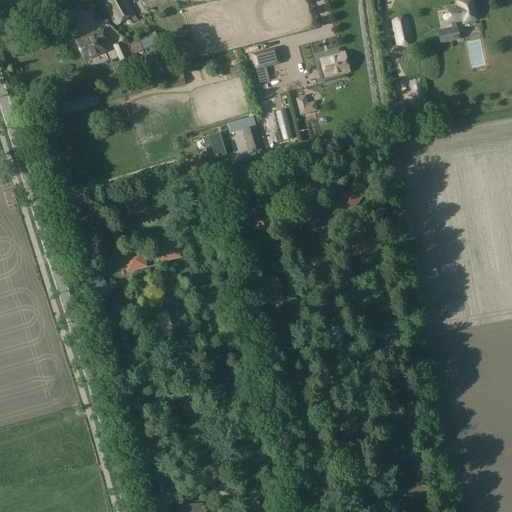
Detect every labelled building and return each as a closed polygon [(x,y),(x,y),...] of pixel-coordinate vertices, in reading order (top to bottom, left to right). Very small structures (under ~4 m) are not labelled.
[(111,0),(103,5),(116,25),(135,14),(126,0),(111,0)] [(143,0),(145,5),(146,8),(183,0),(143,0)] [(471,0),(457,3),(458,7),(447,10),(450,24),(463,21),(463,23),(476,21),(471,0)] [(396,18),(392,21),(397,45),(402,46),(407,45),(411,42),(406,18),(401,17),(396,18)] [(456,29),(437,33),(439,44),(459,40),(456,29)] [(102,32),(77,42),(84,59),(105,51),(101,42),(106,40),(102,32)] [(155,32),(139,40),(145,51),(160,43),(155,32)] [(139,41),(130,45),(134,55),(143,50),(139,41)] [(121,63),(129,60),(121,43),(114,46),(121,63)] [(276,49),(253,55),(250,56),(253,70),(256,69),(260,83),(268,81),(265,67),(279,63),(276,49)] [(339,49),(314,56),(318,70),(323,69),(326,83),(347,78),(345,73),(348,72),(344,53),(340,54),(339,49)] [(194,50),(178,54),(180,63),(196,59),(194,50)] [(138,67),(134,59),(118,66),(121,74),(138,67)] [(182,73),(163,77),(165,89),(185,85),(182,73)] [(149,76),(129,82),(133,95),(153,88),(149,76)] [(89,95),(50,107),(55,120),(93,108),(89,95)] [(406,110),(394,113),(395,119),(407,116),(406,110)] [(256,126),(242,130),(249,153),(262,149),(256,126)] [(219,133),(202,138),(209,161),(226,156),(219,133)] [(305,170),(287,176),(293,195),(312,189),(305,170)] [(354,209),(368,190),(355,180),(340,199),(354,209)] [(11,190),(3,192),(7,208),(15,205),(11,190)] [(200,196),(200,199),(200,203),(202,205),(205,207),(208,208),(211,207),(214,206),(216,203),(216,199),(216,196),(214,193),(211,192),(208,191),(205,192),(202,194),(200,196)] [(144,199),(124,206),(128,217),(148,211),(144,199)] [(252,210),(246,225),(268,234),(274,218),(252,210)] [(85,221),(84,224),(85,228),(86,230),(89,232),(92,233),(96,232),(98,230),(100,228),(101,224),(100,221),(98,218),(96,217),(92,216),(89,217),(86,218),(85,221)] [(376,235),(350,238),(352,256),(360,255),(360,258),(372,257),(371,254),(378,253),(376,235)] [(142,249),(121,255),(122,260),(121,261),(122,268),(125,267),(126,273),(147,267),(145,261),(146,260),(145,259),(157,256),(157,257),(159,256),(160,262),(180,257),(179,251),(181,251),(179,244),(178,244),(176,238),(155,244),(157,252),(144,255),(142,249)] [(283,289),(274,277),(254,292),(264,304),(269,300),(272,303),(281,296),(279,292),(283,289)] [(101,278),(87,287),(96,300),(110,292),(101,278)] [(208,285),(201,288),(208,304),(211,311),(226,304),(216,282),(208,285)] [(363,306),(387,303),(386,296),(362,299),(363,306)] [(376,339),(396,335),(394,325),(374,329),(376,339)] [(114,357),(128,354),(130,353),(124,330),(108,334),(114,357)] [(385,384),(405,376),(403,370),(382,377),(385,384)] [(217,377),(217,381),(218,385),(221,387),(225,388),(228,388),(232,386),(233,382),(234,378),(232,375),(229,373),(226,371),(222,372),(219,374),(217,377)] [(288,384),(276,393),(287,409),(299,401),(288,384)] [(187,393),(167,398),(171,411),(191,406),(187,393)] [(394,421),(414,415),(412,407),(391,413),(394,421)] [(340,412),(340,432),(345,432),(345,437),(356,437),(356,411),(340,412)] [(242,437),(242,446),(258,446),(257,437),(256,437),(256,422),(247,422),(247,437),(242,437)] [(160,438),(138,443),(143,465),(165,459),(160,438)] [(420,449),(396,453),(397,459),(421,455),(420,449)] [(149,471),(140,473),(145,491),(146,494),(146,495),(155,493),(149,471)] [(254,501),(250,502),(251,511),(259,510),(258,501),(257,501),(256,498),(260,498),(259,490),(262,490),(262,492),(271,491),(270,482),(261,483),(261,487),(259,488),(258,485),(250,486),(251,498),(251,499),(254,499),(254,501)] [(426,487),(402,491),(403,497),(428,493),(426,487)] [(380,511),(364,494),(356,501),(366,511),(380,511)] [(205,511),(205,502),(180,503),(180,511),(205,511)]
